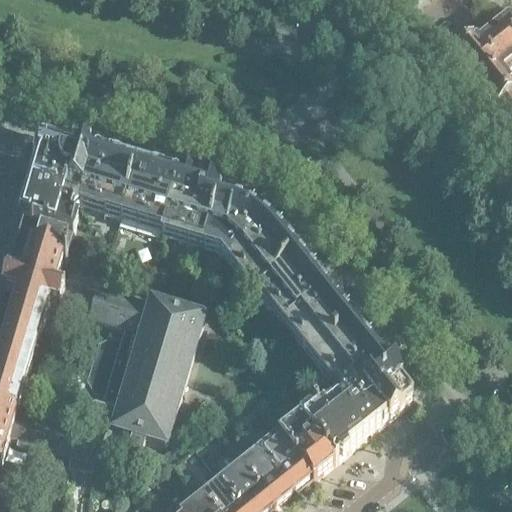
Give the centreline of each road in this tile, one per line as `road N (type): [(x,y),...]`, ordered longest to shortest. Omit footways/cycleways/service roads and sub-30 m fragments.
road 1 (tertiary): [(284,162),(468,396)]
road 2 (tertiary): [(26,95),(284,162)]
road 3 (tertiary): [(511,220),(383,59)]
road 4 (tertiary): [(383,59),(201,0)]
road 5 (residential): [(468,396),(398,453),(388,486),(356,511)]
road 6 (residential): [(284,162),(383,59)]
